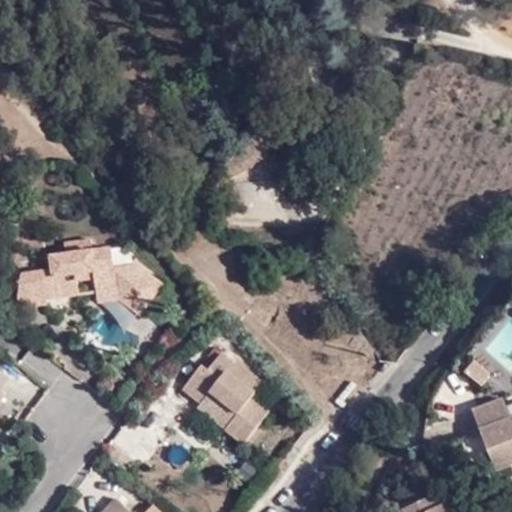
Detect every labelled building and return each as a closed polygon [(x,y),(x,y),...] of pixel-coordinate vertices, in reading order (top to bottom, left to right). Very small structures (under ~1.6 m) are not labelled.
[(216,128),(209,131),(214,143),(222,139),(216,128)] [(261,131),(220,156),(232,175),(273,151),(261,131)] [(96,278),(98,291),(114,289),(132,304),(154,279),(134,261),(115,264),(111,245),(91,247),(89,236),(72,237),(74,250),(49,253),(51,269),(16,274),(14,300),(24,308),(42,305),(42,299),(78,294),(76,281),(96,278)] [(78,294),(98,291),(96,278),(76,281),(78,294)] [(114,289),(98,291),(99,297),(112,296),(133,313),(160,285),(154,279),(132,304),(114,289)] [(508,375),(511,370),(511,321),(483,355),(508,375)] [(213,396),(226,406),(241,418),(228,433),(246,447),(270,414),(260,408),(270,396),(220,359),(206,376),(203,374),(186,397),(202,410),(206,406),(213,396)] [(482,383),(489,373),(474,362),(467,372),(482,383)] [(219,415),(226,406),(213,396),(206,406),(219,415)] [(511,413),(511,414),(504,396),(474,408),(497,468),(511,462),(511,413)] [(405,511),(452,511),(444,493),(405,510),(405,511)] [(131,511),(122,501),(109,511),(131,511)]
